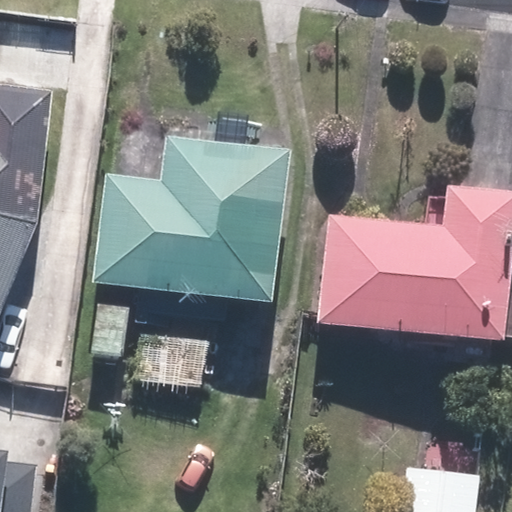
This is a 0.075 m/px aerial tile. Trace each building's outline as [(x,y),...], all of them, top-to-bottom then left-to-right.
[(44,89),(0,83),(0,284),(29,221),(44,89)] [(99,182),(85,292),(261,315),(281,161),(160,145),(154,189),(99,182)] [(323,224),(310,332),(490,355),(492,342),(511,344),(511,196),(504,196),(502,205),(438,197),(433,238),(323,224)] [(0,511),(25,511),(31,473),(0,468),(0,511)] [(470,511),(474,484),(401,474),(396,511),(470,511)]
